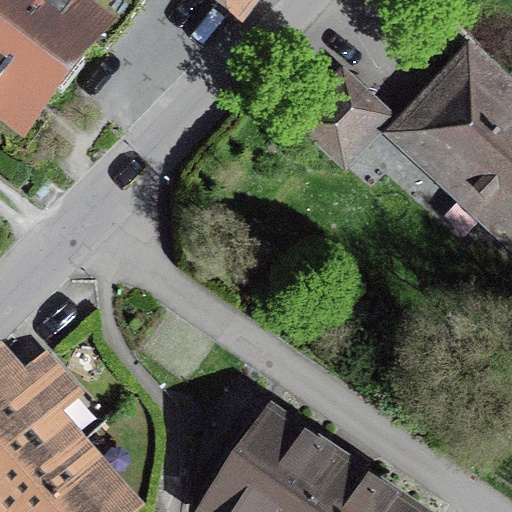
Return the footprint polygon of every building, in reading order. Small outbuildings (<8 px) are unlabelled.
[(99,25),(66,0),(0,0),(0,113),(23,130),(55,89),(34,73),(55,46),(73,60),(99,25)] [(511,103),(469,63),(399,136),(511,241),(511,103)] [(300,124),(345,168),(389,121),(343,78),(300,124)] [(6,391),(0,384),(0,511),(109,511),(111,510),(65,457),(75,448),(64,435),(53,444),(41,430),(79,397),(45,358),(6,391)] [(410,511),(268,415),(202,511),(410,511)]
